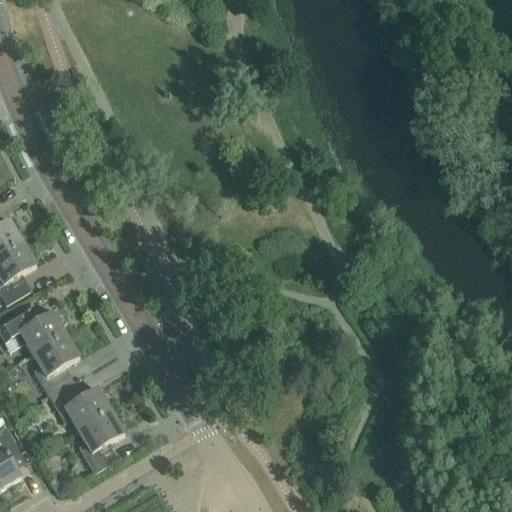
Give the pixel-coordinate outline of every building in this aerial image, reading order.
[(0,257),(21,245),(9,225),(0,230),(0,257)] [(21,245),(0,257),(0,299),(6,309),(32,295),(22,278),(36,270),(21,245)] [(29,310),(0,326),(0,337),(5,347),(13,342),(24,361),(31,357),(32,359),(65,340),(53,317),(37,326),(29,310)] [(65,340),(32,359),(40,372),(32,376),(48,401),(74,386),(65,371),(79,362),(65,340)] [(83,402),(74,386),(48,401),(63,427),(71,424),(77,435),(111,416),(98,393),(83,402)] [(111,416),(77,435),(85,448),(78,452),(93,478),(119,463),(110,446),(124,438),(111,416)] [(0,452),(0,493),(21,481),(10,463),(20,457),(6,432),(0,435),(0,448),(2,452),(0,452)]
